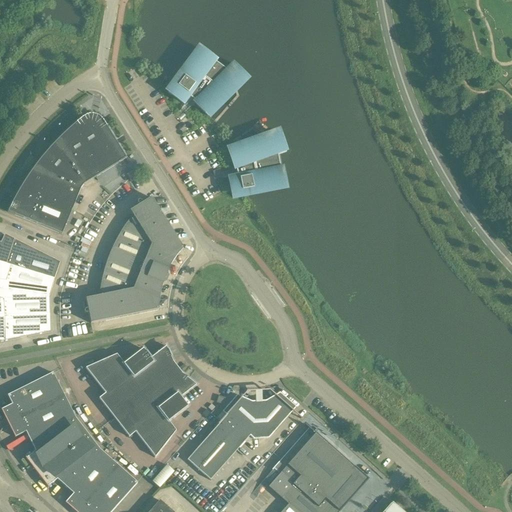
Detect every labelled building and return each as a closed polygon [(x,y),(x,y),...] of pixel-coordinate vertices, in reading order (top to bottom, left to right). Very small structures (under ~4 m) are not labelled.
[(231,88),(244,75),(232,63),(226,70),(216,62),(217,61),(201,49),(168,93),(184,105),(190,97),(195,101),(194,102),(208,116),(234,91),(231,88)] [(78,121),(61,136),(46,153),(32,171),(23,184),(15,198),(7,212),(62,235),(81,188),(84,185),(126,158),(107,127),(106,127),(103,122),(101,119),(98,116),(90,115),(86,116),(83,118),(80,120),(78,121)] [(267,187),(285,183),(282,167),(280,167),(278,155),(287,152),(280,133),(228,151),(235,170),(236,170),(237,176),(228,177),(232,197),(268,190),(267,187)] [(132,182),(139,178),(134,171),(128,175),(132,182)] [(130,211),(132,216),(125,226),(118,237),(112,248),(107,260),(104,272),(101,284),(99,297),(86,299),(91,324),(106,321),(158,310),(159,301),(160,292),(162,283),(161,282),(162,279),(165,280),(167,275),(164,274),(165,271),(167,271),(172,263),(177,256),(183,249),(159,211),(151,198),(130,211)] [(0,243),(0,263),(54,280),(60,263),(5,235),(1,244),(0,243)] [(54,280),(0,263),(0,290),(50,297),(54,280)] [(0,316),(50,315),(50,297),(0,290),(0,316)] [(0,342),(51,332),(50,315),(0,316),(0,342)] [(114,418),(178,369),(173,362),(166,347),(150,359),(143,350),(124,364),(117,355),(85,369),(105,394),(99,399),(114,418)] [(178,369),(114,418),(129,438),(135,433),(155,458),(176,431),(169,422),(188,407),(180,398),(196,385),(183,375),(178,369)] [(75,418),(53,373),(7,396),(12,405),(1,410),(15,438),(26,432),(30,442),(75,418)] [(296,408),(280,393),(266,401),(252,402),(238,396),(217,419),(221,422),(187,461),(210,481),(250,436),(253,440),(268,439),(296,408)] [(75,418),(30,442),(35,452),(26,459),(47,487),(57,480),(65,487),(100,450),(75,418)] [(274,469),(280,474),(268,488),(287,505),(281,511),(338,511),(341,509),(327,497),(337,487),(337,488),(343,481),(342,481),(354,467),(322,439),(322,440),(305,425),(305,426),(308,429),(273,469),(274,469)] [(111,511),(137,483),(100,450),(65,487),(73,494),(65,503),(75,511),(111,511)] [(152,482),(160,489),(174,472),(167,466),(152,482)] [(171,511),(159,501),(149,511),(171,511)] [(405,511),(394,502),(389,508),(385,511),(405,511)]
